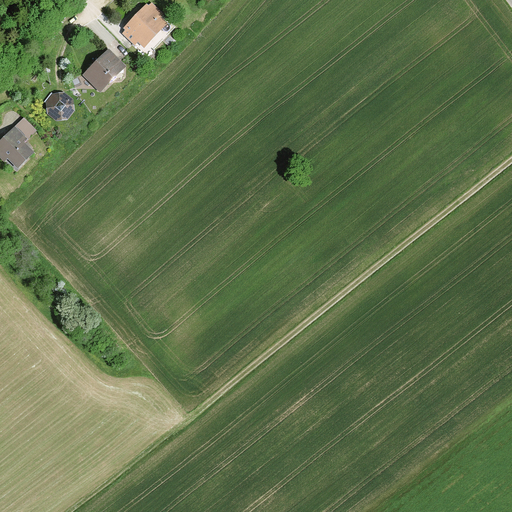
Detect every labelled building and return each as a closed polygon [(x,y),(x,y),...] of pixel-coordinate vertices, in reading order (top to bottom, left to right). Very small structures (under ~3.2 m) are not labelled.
[(167,20),(154,8),(150,12),(148,11),(130,30),(132,32),(127,37),(139,49),(142,46),(149,52),(170,30),(163,24),(167,20)] [(70,19),(64,13),(59,18),(64,24),(70,19)] [(129,74),(111,55),(89,75),(90,82),(104,97),(129,74)] [(55,97),(49,105),(51,117),(60,124),(72,124),(78,116),(77,104),(67,97),(55,97)] [(26,121),(0,145),(0,158),(7,166),(11,162),(22,174),(40,157),(28,145),(39,135),(26,121)]
